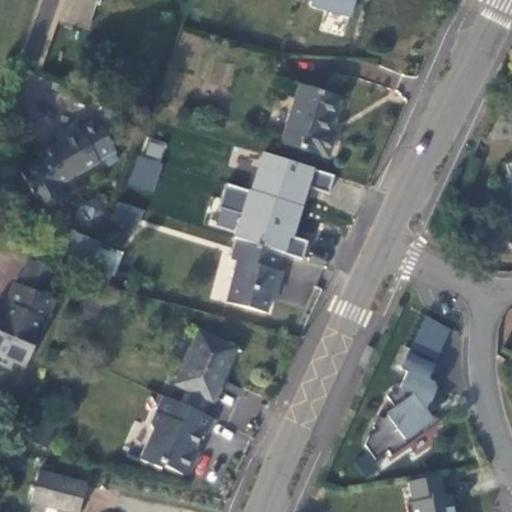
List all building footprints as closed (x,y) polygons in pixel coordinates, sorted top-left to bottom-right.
[(88,28),(96,0),(71,0),(65,21),(88,28)] [(310,8),(349,19),(354,0),(303,0),(312,2),(310,8)] [(56,91),(58,85),(39,78),(37,84),(56,91)] [(334,136),(326,134),(337,99),(299,87),(281,144),(326,158),(334,136)] [(129,105),(145,111),(151,95),(134,89),(129,105)] [(105,102),(98,122),(105,135),(118,127),(124,108),(105,102)] [(105,135),(98,122),(97,120),(79,130),(78,128),(57,139),(59,144),(39,155),(41,160),(20,172),(43,211),(65,199),(57,186),(104,159),(114,153),(116,153),(105,135)] [(160,161),(166,145),(149,138),(143,154),(160,161)] [(118,160),(114,153),(104,159),(108,166),(118,160)] [(145,209),(148,200),(161,162),(140,154),(123,202),(145,209)] [(276,190),(277,188),(257,181),(248,209),(299,225),(312,187),(285,179),(281,191),(276,190)] [(187,212),(148,200),(145,209),(184,223),(187,212)] [(111,219),(135,229),(142,211),(118,203),(111,219)] [(0,232),(12,237),(16,226),(0,219),(0,232)] [(463,238),(467,229),(451,221),(446,230),(463,238)] [(99,244),(70,233),(62,256),(90,268),(99,244)] [(483,245),(467,237),(460,252),(475,260),(483,245)] [(97,251),(117,259),(129,264),(134,251),(103,238),(97,251)] [(227,304),(266,314),(273,290),(278,291),(283,273),(278,272),(283,255),(246,243),(238,240),(232,260),(238,262),(227,304)] [(117,259),(97,251),(90,268),(85,281),(106,286),(117,259)] [(28,261),(18,285),(46,297),(56,273),(28,261)] [(46,297),(18,285),(15,284),(6,304),(13,307),(8,317),(0,313),(0,364),(10,369),(13,361),(25,367),(54,301),(46,297)] [(211,402),(235,350),(199,333),(175,386),(211,402)] [(417,430),(432,420),(424,410),(427,403),(429,403),(435,390),(433,383),(427,380),(433,366),(407,354),(399,369),(406,372),(399,389),(387,397),(396,410),(383,418),(378,416),(372,428),(375,432),(368,437),(364,446),(375,461),(387,451),(391,457),(420,436),(417,430)] [(182,475),(189,473),(196,458),(191,455),(202,433),(206,435),(213,420),(164,397),(151,425),(153,431),(140,460),(161,470),(162,466),(182,475)] [(53,429),(39,423),(31,442),(45,447),(53,429)] [(7,469),(0,485),(0,487),(9,491),(17,472),(7,469)] [(68,511),(78,511),(86,484),(38,471),(30,502),(68,511)] [(439,477),(407,483),(412,504),(405,505),(406,511),(452,511),(449,496),(443,498),(439,477)]
